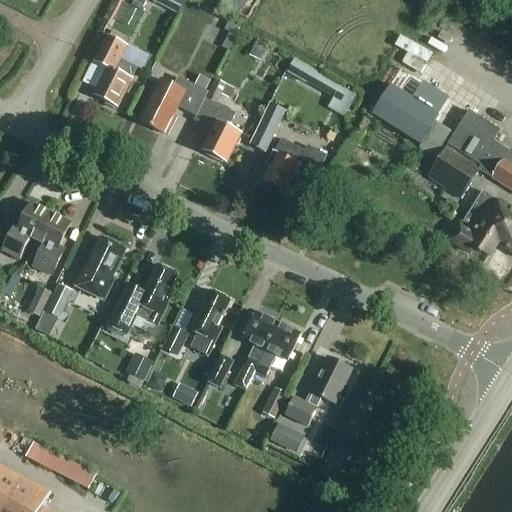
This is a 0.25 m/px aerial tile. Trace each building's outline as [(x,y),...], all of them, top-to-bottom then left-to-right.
[(100,0),(97,6),(111,14),(116,4),(109,0),(100,0)] [(149,0),(179,15),(185,2),(181,0),(149,0)] [(229,33),(222,48),(229,51),(239,30),(228,24),(225,31),(229,33)] [(128,47),(109,37),(106,36),(92,63),(107,71),(94,97),(107,104),(106,107),(114,111),(116,108),(118,109),(125,94),(128,95),(133,86),(130,85),(137,70),(121,62),(128,47)] [(409,54),(424,64),(429,56),(400,38),(395,46),(409,54)] [(409,94),(427,65),(424,64),(409,54),(391,83),(409,94)] [(235,59),(223,79),(232,84),(244,64),(235,59)] [(352,96),(373,107),(392,69),(371,59),(352,96)] [(158,62),(155,70),(180,79),(183,70),(158,62)] [(200,76),(195,86),(206,92),(211,82),(200,76)] [(195,118),(208,93),(182,79),(177,89),(163,82),(156,96),(141,123),(165,137),(166,136),(168,137),(177,122),(174,120),(180,110),(195,118)] [(222,95),(230,99),(235,89),(216,80),(208,97),(218,103),(222,95)] [(391,91),(373,119),(420,149),(438,122),(391,91)] [(226,165),(235,148),(238,147),(240,142),(239,139),(240,136),(228,130),(235,116),(220,108),(207,135),(210,137),(202,152),(213,158),(211,160),(221,166),(223,163),(226,165)] [(282,113),(270,108),(251,148),(263,154),(282,113)] [(511,156),(492,144),(499,132),(469,113),(456,134),(438,162),(428,178),(461,201),(480,172),(511,192),(511,156)] [(438,162),(456,134),(438,123),(421,149),(421,150),(438,162)] [(298,166),(305,152),(283,141),(276,155),(274,154),(268,167),(271,169),(264,183),(274,188),(275,191),(280,194),(283,193),(286,194),(293,180),(296,179),(299,173),(298,170),(300,167),(298,166)] [(253,203),(264,172),(235,162),(224,193),(253,203)] [(511,211),(483,194),(463,227),(459,224),(448,241),(470,255),(474,248),(489,257),(497,244),(511,253),(511,211)] [(441,204),(437,209),(438,215),(444,219),(450,210),(441,204)] [(36,245),(51,215),(31,206),(19,227),(14,225),(0,251),(0,252),(17,261),(28,240),(36,245)] [(51,215),(36,245),(41,247),(30,269),(48,278),(63,251),(58,248),(70,225),(51,215)] [(125,252),(100,239),(85,269),(83,268),(75,285),(93,294),(104,299),(113,283),(110,281),(125,252)] [(145,292),(130,285),(108,329),(125,336),(134,317),(138,308),(162,319),(168,305),(165,303),(177,277),(157,267),(145,292)] [(3,270),(0,282),(24,287),(26,275),(3,270)] [(57,287),(45,313),(60,320),(73,294),(57,287)] [(27,312),(40,319),(51,297),(38,291),(27,312)] [(218,329),(231,302),(210,293),(197,320),(194,318),(187,331),(214,344),(221,330),(218,329)] [(265,353),(278,326),(267,321),(267,318),(262,315),(259,317),(256,315),(242,342),(254,347),(244,368),(255,373),(261,361),(265,353)] [(261,361),(255,373),(256,374),(250,387),(260,391),(276,358),(288,364),(301,337),(297,335),(296,332),(291,330),(289,331),(278,326),(265,353),(261,362),(261,361)] [(163,350),(176,357),(187,335),(174,328),(163,350)] [(208,383),(220,389),(233,363),(220,357),(208,383)] [(135,360),(127,375),(145,383),(153,368),(135,360)] [(336,407),(353,372),(327,360),(310,394),(311,394),(305,405),(294,399),(285,417),(308,429),(317,411),(316,410),(322,400),(336,407)] [(188,397),(198,369),(185,365),(175,392),(188,397)] [(161,414),(169,396),(148,386),(139,404),(161,414)] [(275,419),(288,394),(276,388),(263,413),(275,419)] [(241,395),(225,416),(236,425),(252,403),(241,395)] [(280,425),(272,441),(286,448),(294,431),(280,425)] [(96,476),(34,442),(25,458),(88,491),(96,476)] [(46,511),(42,510),(51,494),(0,466),(0,511),(46,511)]
